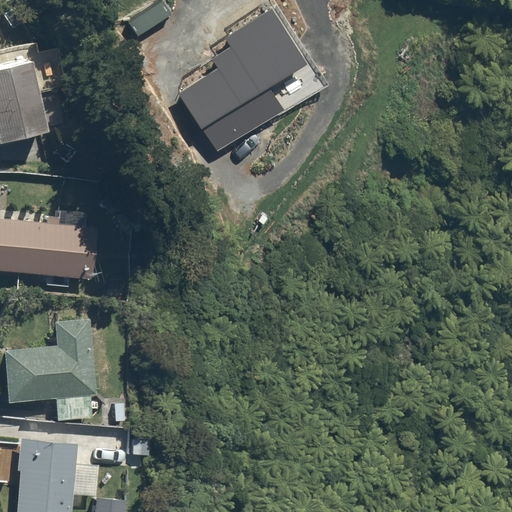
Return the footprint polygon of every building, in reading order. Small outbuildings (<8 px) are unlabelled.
[(24,0),(18,0),(2,11),(13,28),(34,14),(24,0)] [(0,145),(68,130),(59,91),(39,96),(31,64),(0,71),(0,145)] [(101,227),(0,217),(0,271),(96,281),(101,227)] [(56,345),(4,347),(6,404),(58,402),(58,419),(89,418),(89,392),(99,392),(97,311),(55,312),(56,345)] [(70,511),(79,445),(24,438),(14,511),(70,511)]
